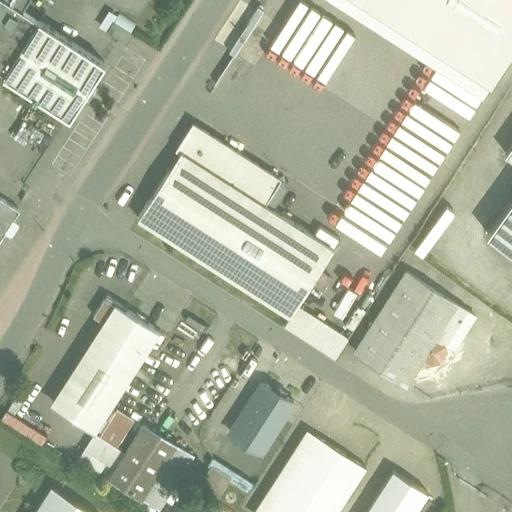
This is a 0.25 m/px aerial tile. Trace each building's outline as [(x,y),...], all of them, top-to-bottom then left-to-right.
[(39,21),(6,0),(0,0),(0,69),(5,73),(39,21)] [(511,0),(364,0),(492,82),(511,51),(511,0)] [(106,62),(40,20),(39,21),(5,73),(5,74),(35,94),(33,96),(37,99),(39,96),(71,117),(106,62)] [(134,34),(115,21),(109,31),(128,44),(128,43),(134,34)] [(281,179),(195,124),(178,149),(181,151),(182,150),(265,203),(281,179)] [(265,203),(182,150),(181,151),(139,218),(291,316),(335,248),(265,203)] [(0,241),(20,210),(0,196),(0,241)] [(511,199),(488,233),(511,250),(511,199)] [(407,271),(356,351),(407,383),(424,356),(436,338),(458,304),(407,271)] [(99,320),(111,299),(103,295),(91,316),(99,320)] [(106,339),(61,410),(96,432),(161,330),(127,308),(106,339)] [(446,344),(436,338),(424,356),(434,363),(441,361),(447,351),(446,344)] [(264,382),(232,432),(262,452),(295,401),(284,395),(286,391),(277,385),(274,388),(264,382)] [(144,424),(111,476),(144,497),(178,445),(144,424)] [(317,434),(267,511),(338,511),(367,467),(317,434)] [(195,490),(218,500),(232,468),(210,458),(195,490)] [(394,469),(366,511),(415,511),(429,492),(394,469)] [(95,511),(53,485),(35,511),(95,511)]
